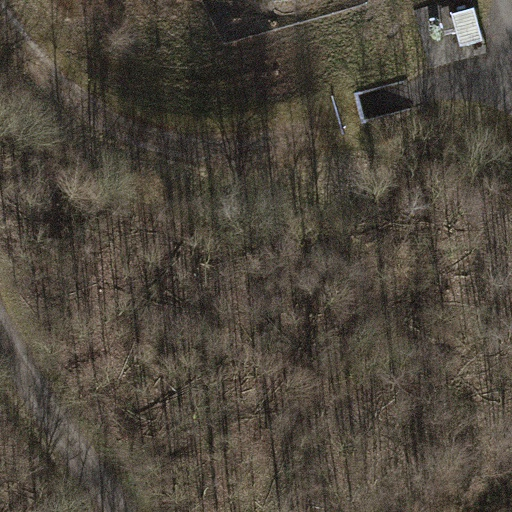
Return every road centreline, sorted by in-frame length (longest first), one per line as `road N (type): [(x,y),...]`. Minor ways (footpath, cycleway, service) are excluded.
road 1 (motorway): [(438,511),(379,273),(284,0)]
road 2 (motorway): [(69,0),(135,215),(199,511)]
road 3 (track): [(122,511),(89,470),(0,309)]
